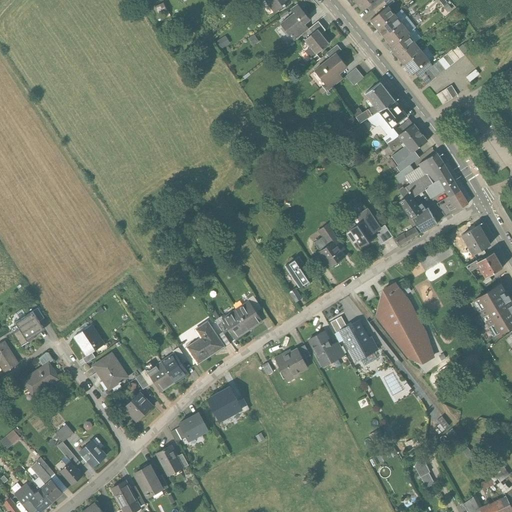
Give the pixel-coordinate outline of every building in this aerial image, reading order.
[(266,0),(270,5),(276,12),(291,1),(289,0),(266,0)] [(357,0),(355,2),(363,11),(367,8),(376,0),(357,0)] [(376,0),(367,8),(371,12),(373,11),(384,2),(385,1),(384,0),(376,0)] [(384,2),(373,11),(376,15),(388,6),(384,2)] [(310,21),(297,5),(291,9),(294,14),(289,19),(288,18),(281,24),(291,37),(292,36),(292,35),(302,27),(310,21)] [(376,15),(370,20),(378,29),(395,15),(388,6),(376,15)] [(409,19),(402,10),(395,15),(402,24),(409,19)] [(395,15),(378,29),(385,38),(402,24),(395,15)] [(409,19),(402,24),(409,33),(416,28),(409,19)] [(322,28),(318,22),(308,30),(312,34),(317,30),(318,32),(322,28)] [(409,33),(402,24),(385,38),(392,47),(407,34),(407,35),(409,33)] [(302,27),(292,35),(292,36),(296,40),(306,32),(302,27)] [(318,32),(317,30),(312,34),(305,40),(311,47),(305,52),(311,58),(328,44),(318,32)] [(392,47),(391,48),(398,56),(414,43),(407,35),(407,34),(392,47)] [(223,48),(231,43),(227,35),(218,41),(223,48)] [(398,56),(398,57),(405,66),(422,52),(414,43),(398,56)] [(337,45),(326,54),(330,59),(336,53),(336,54),(341,50),(337,45)] [(464,55),(457,46),(452,50),(459,59),(464,55)] [(422,52),(405,66),(412,75),(414,72),(429,61),(434,57),(427,48),(422,52)] [(452,50),(447,54),(455,63),(459,59),(452,50)] [(336,54),(336,53),(330,59),(314,71),(325,84),(325,85),(336,76),(347,67),(336,54)] [(447,54),(443,58),(450,67),(455,63),(447,54)] [(443,58),(438,61),(445,70),(450,67),(443,58)] [(429,61),(414,72),(418,77),(429,69),(432,66),(429,61)] [(438,61),(433,65),(441,74),(445,70),(438,61)] [(433,65),(432,66),(429,69),(436,78),(441,74),(433,65)] [(356,68),(346,76),(354,86),(364,78),(356,68)] [(429,69),(424,73),(431,82),(436,78),(429,69)] [(424,73),(419,76),(427,85),(431,82),(424,73)] [(336,76),(325,85),(325,84),(323,85),(328,91),(340,81),(336,76)] [(380,83),(366,94),(369,99),(366,102),(371,108),(358,117),(357,115),(355,116),(360,123),(395,102),(380,83)] [(451,86),(446,89),(453,99),(458,96),(451,86)] [(441,92),(436,95),(443,105),(448,102),(441,92)] [(395,102),(368,118),(370,120),(372,122),(378,125),(380,124),(386,132),(406,116),(395,102)] [(413,125),(409,119),(397,129),(401,134),(413,125)] [(401,134),(386,144),(391,150),(401,143),(400,141),(401,140),(406,146),(391,157),(398,166),(405,161),(403,160),(414,152),(427,142),(414,125),(413,125),(401,134)] [(414,152),(403,160),(405,161),(398,166),(396,167),(400,172),(409,165),(419,158),(414,152)] [(444,165),(437,153),(419,165),(427,176),(433,184),(439,181),(444,187),(454,181),(444,165)] [(409,165),(394,177),(399,183),(414,173),(409,165)] [(427,176),(403,191),(400,187),(397,189),(404,198),(409,195),(410,194),(412,198),(426,190),(425,188),(433,184),(427,176)] [(433,184),(425,188),(426,190),(432,199),(445,190),(444,187),(439,181),(433,184)] [(454,181),(444,187),(445,190),(449,197),(460,191),(454,181)] [(449,197),(443,200),(444,202),(446,201),(448,205),(448,206),(452,213),(468,204),(460,191),(449,197)] [(422,213),(409,195),(404,198),(400,201),(404,208),(412,219),(422,213)] [(443,200),(437,204),(445,218),(452,213),(448,206),(448,205),(446,201),(444,202),(443,200)] [(371,206),(365,210),(371,219),(377,215),(371,206)] [(422,213),(412,219),(421,233),(425,230),(434,225),(437,224),(428,209),(422,213)] [(376,236),(365,221),(347,233),(354,243),(357,240),(361,246),(376,236)] [(329,224),(319,230),(323,237),(324,236),(330,244),(334,242),(335,242),(338,240),(332,230),(333,230),(329,224)] [(490,246),(478,226),(462,236),(473,255),(490,246)] [(415,228),(405,234),(404,233),(395,239),(399,246),(418,234),(415,228)] [(323,237),(314,243),(319,251),(330,244),(324,236),(323,237)] [(330,244),(319,251),(330,267),(344,257),(341,251),(344,249),(338,240),(335,242),(334,242),(330,244)] [(494,253),(477,262),(476,261),(466,266),(469,272),(479,266),(486,278),(489,277),(503,269),(494,253)] [(313,278),(299,257),(285,266),(299,288),(303,285),(305,287),(310,284),(309,281),(313,278)] [(489,277),(479,283),(482,287),(492,281),(489,277)] [(408,301),(395,284),(385,289),(384,293),(390,304),(385,307),(384,305),(380,307),(377,316),(409,357),(416,353),(421,363),(433,357),(425,333),(421,325),(419,326),(410,310),(412,309),(408,301)] [(506,296),(500,286),(475,301),(473,303),(478,310),(480,309),(491,327),(489,329),(493,336),(496,335),(496,336),(511,326),(511,305),(509,301),(511,300),(508,295),(506,296)] [(302,299),(295,288),(289,292),(296,302),(302,299)] [(261,307),(253,296),(247,300),(249,302),(255,311),(261,307)] [(255,311),(249,302),(236,311),(248,330),(262,321),(255,311)] [(236,311),(235,310),(223,319),(222,319),(229,329),(235,339),(249,330),(236,311)] [(33,311),(15,322),(20,329),(13,334),(21,346),(34,338),(33,337),(44,330),(33,311)] [(229,329),(222,319),(223,319),(221,316),(215,320),(223,333),(229,329)] [(358,321),(340,331),(356,361),(377,350),(371,338),(368,339),(358,321)] [(217,337),(207,322),(198,328),(204,336),(186,348),(197,364),(212,355),(211,353),(223,346),(223,345),(218,337),(217,337)] [(91,325),(74,337),(87,356),(92,353),(97,349),(95,346),(102,341),(91,325)] [(325,331),(308,340),(323,367),(330,363),(329,361),(337,357),(338,358),(332,346),(331,346),(329,342),(330,341),(325,331)] [(223,333),(218,337),(223,345),(223,346),(224,346),(230,342),(223,333)] [(18,364),(4,342),(0,343),(0,363),(5,372),(18,364)] [(338,342),(332,346),(338,358),(345,355),(338,342)] [(310,356),(305,345),(298,349),(303,359),(310,356)] [(186,359),(179,348),(173,352),(174,354),(175,354),(181,363),(186,359)] [(298,349),(284,356),(283,354),(275,358),(286,379),(293,376),(294,378),(300,374),(299,372),(308,368),(303,359),(298,349)] [(49,353),(46,352),(38,359),(43,367),(49,363),(54,360),(49,353)] [(87,356),(83,359),(86,364),(95,358),(92,353),(87,356)] [(112,354),(93,366),(100,376),(101,375),(110,389),(127,377),(112,354)] [(181,363),(175,354),(174,354),(161,363),(174,382),(187,373),(181,363)] [(43,367),(23,380),(29,389),(34,385),(39,393),(60,380),(49,363),(43,367)] [(174,382),(161,363),(148,372),(154,381),(161,391),(174,382)] [(273,372),(268,363),(262,366),(267,375),(273,372)] [(148,372),(146,369),(141,373),(142,375),(149,385),(154,381),(148,372)] [(9,374),(0,380),(0,385),(3,388),(13,379),(9,374)] [(149,385),(142,375),(136,379),(143,389),(149,385)] [(34,385),(29,389),(34,397),(39,393),(34,385)] [(229,387),(208,399),(220,421),(241,409),(229,387)] [(152,406),(139,393),(124,408),(137,422),(152,406)] [(198,413),(179,423),(189,441),(208,431),(198,413)] [(66,425),(56,434),(62,442),(63,442),(73,434),(66,425)] [(3,438),(10,446),(22,436),(16,428),(3,438)] [(92,441),(80,451),(93,467),(106,456),(99,448),(98,448),(92,441)] [(63,442),(62,442),(57,446),(71,462),(75,467),(80,463),(63,442)] [(177,457),(171,446),(157,453),(167,472),(181,465),(177,457)] [(182,454),(177,457),(181,465),(183,468),(188,465),(182,454)] [(511,480),(495,457),(483,467),(491,479),(505,498),(511,507),(511,480)] [(54,473),(41,458),(36,462),(41,468),(50,477),(54,473)] [(75,467),(71,462),(67,466),(62,460),(55,465),(72,485),(83,476),(75,467)] [(36,462),(30,467),(35,473),(41,468),(36,462)] [(150,466),(135,473),(147,495),(161,488),(162,488),(157,478),(150,466)] [(50,477),(41,468),(35,473),(40,478),(45,485),(41,489),(52,502),(63,492),(50,477)] [(428,472),(420,477),(426,487),(434,483),(428,472)] [(168,487),(162,475),(157,478),(162,488),(161,488),(163,490),(168,487)] [(45,485),(40,478),(35,483),(41,489),(45,485)] [(505,498),(491,479),(481,483),(492,503),(505,498)] [(130,489),(126,481),(112,489),(124,511),(126,511),(139,505),(130,489)] [(52,502),(41,489),(35,494),(26,484),(15,494),(29,511),(30,511),(37,506),(41,511),(52,502)] [(144,503),(135,486),(130,489),(139,505),(144,503)] [(481,509),(474,496),(463,504),(467,511),(481,511),(480,509),(481,509)] [(20,511),(10,498),(4,503),(10,511),(20,511)] [(480,509),(481,511),(510,511),(511,511),(511,507),(505,498),(492,503),(481,509),(480,509)] [(102,511),(96,503),(83,511),(102,511)]
